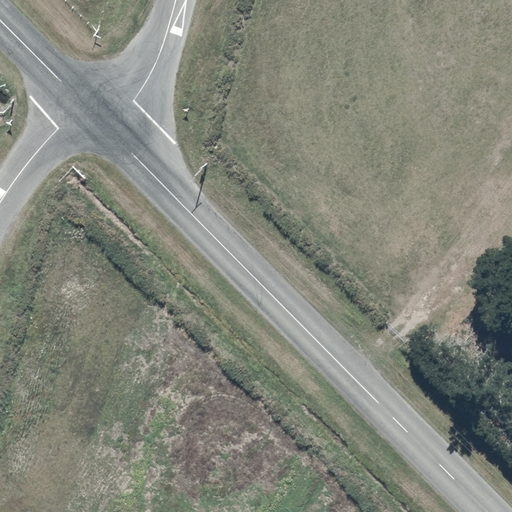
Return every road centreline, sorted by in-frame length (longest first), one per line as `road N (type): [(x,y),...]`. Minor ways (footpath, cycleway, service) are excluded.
road 1 (unclassified): [(486,511),(107,129)]
road 2 (unclassified): [(107,129),(150,75),(177,0)]
road 3 (unclassified): [(0,210),(82,103)]
